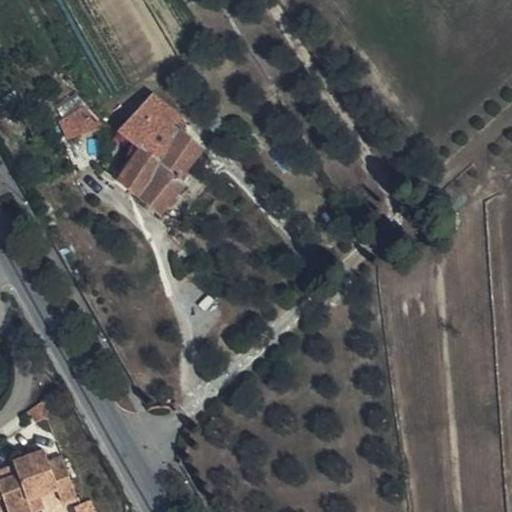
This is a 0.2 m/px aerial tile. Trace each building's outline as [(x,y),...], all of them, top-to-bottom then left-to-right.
[(100,113),(87,93),(60,111),(73,131),(100,113)] [(198,149),(178,131),(182,125),(176,119),(176,115),(150,93),(118,131),(141,151),(116,182),(157,216),(184,184),(179,179),(189,168),(184,163),(198,149)] [(45,404),(43,399),(30,409),(40,424),(52,415),(45,404)] [(12,462),(13,466),(16,474),(0,480),(0,500),(5,499),(9,511),(37,511),(48,508),(44,499),(58,493),(63,505),(78,499),(61,458),(48,463),(42,449),(12,462)] [(0,480),(16,474),(13,466),(0,471),(0,480)] [(98,511),(94,501),(79,508),(80,511),(98,511)]
